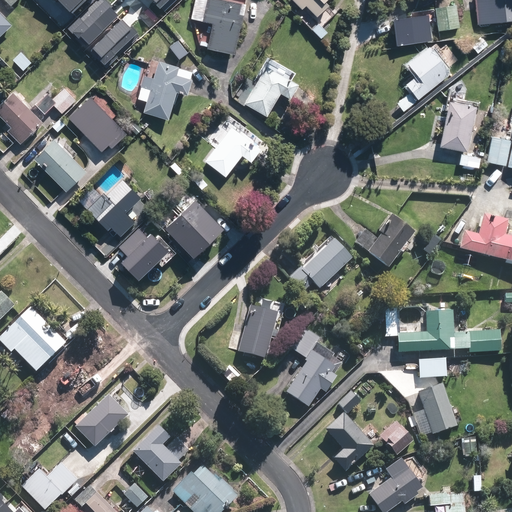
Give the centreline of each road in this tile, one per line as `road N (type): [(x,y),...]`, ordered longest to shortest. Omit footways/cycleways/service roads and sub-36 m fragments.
road 1 (residential): [(329,170),(153,341)]
road 2 (residential): [(299,511),(286,478),(153,341)]
road 3 (residential): [(153,341),(0,184)]
